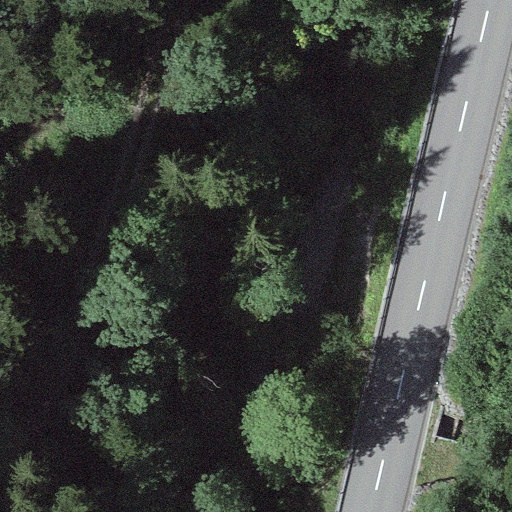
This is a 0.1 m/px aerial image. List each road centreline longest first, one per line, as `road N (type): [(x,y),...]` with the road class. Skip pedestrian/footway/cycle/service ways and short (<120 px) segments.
road 1 (tertiary): [(371,511),(491,0)]
road 2 (track): [(0,464),(82,304),(131,176),(176,0)]
